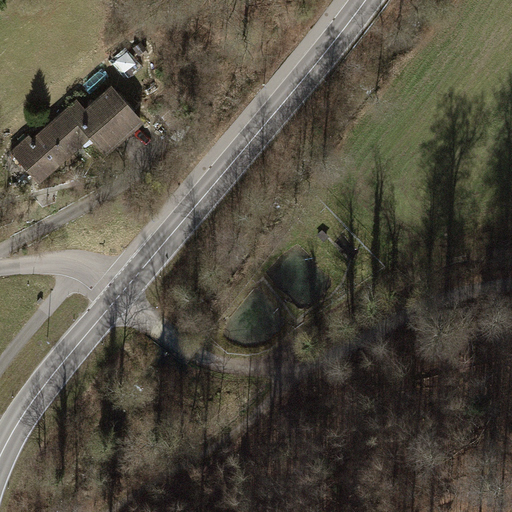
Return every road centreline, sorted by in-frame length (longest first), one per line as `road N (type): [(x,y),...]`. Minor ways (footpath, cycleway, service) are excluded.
road 1 (track): [(511,286),(431,307),(288,370),(192,355),(123,291)]
road 2 (tertiary): [(366,0),(123,291)]
road 3 (tertiary): [(123,291),(44,384),(0,459)]
road 4 (residential): [(0,268),(83,267),(123,291)]
